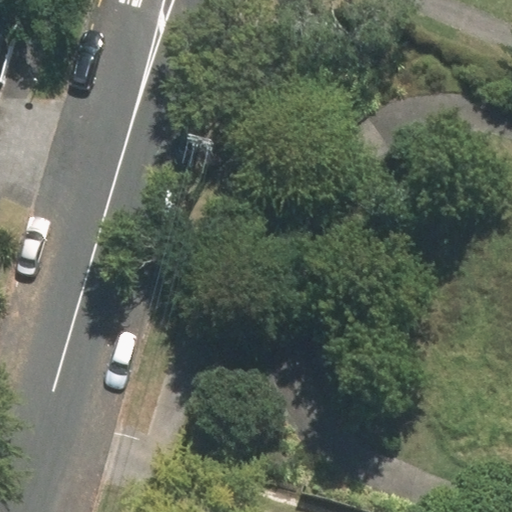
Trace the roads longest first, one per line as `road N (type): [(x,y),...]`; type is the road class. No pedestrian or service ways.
road 1 (residential): [(19,511),(133,117)]
road 2 (residential): [(213,0),(133,117)]
